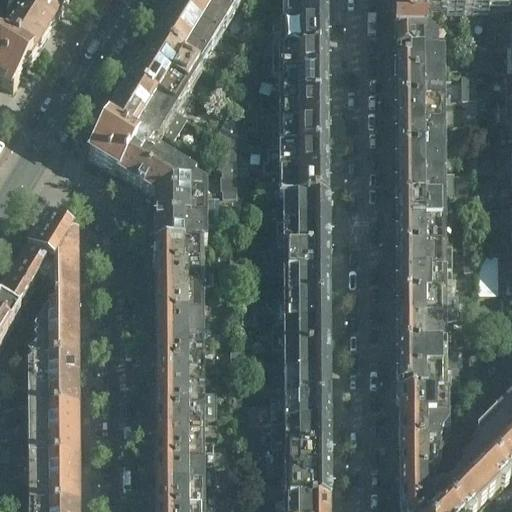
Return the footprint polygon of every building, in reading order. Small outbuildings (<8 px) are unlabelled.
[(70,4),(63,0),(18,0),(18,1),(57,25),(70,4)] [(235,15),(210,0),(188,0),(182,11),(222,36),(235,15)] [(243,0),(210,0),(235,15),(243,0)] [(415,26),(414,0),(395,0),(396,32),(413,32),(413,26),(415,26)] [(439,16),(439,0),(414,0),(415,26),(425,26),(425,16),(439,16)] [(463,16),(463,0),(439,0),(439,16),(463,16)] [(488,12),(487,0),(463,0),(463,16),(488,16),(488,12)] [(511,2),(511,0),(487,0),(488,12),(511,12),(511,2)] [(57,25),(18,1),(7,19),(7,23),(44,45),(57,25)] [(326,31),(326,3),(288,4),(288,31),(326,31)] [(222,36),(182,11),(169,31),(209,56),(222,36)] [(44,45),(7,23),(7,31),(6,33),(6,43),(2,43),(2,49),(31,67),(44,45)] [(433,43),(433,38),(430,36),(430,31),(425,26),(415,26),(413,26),(413,32),(396,32),(396,58),(439,58),(439,56),(437,56),(436,47),(433,43)] [(209,56),(169,31),(156,52),(197,77),(209,56)] [(326,31),(288,31),(284,31),(284,58),(326,57),(326,31)] [(0,88),(13,97),(31,67),(2,49),(2,52),(0,51),(0,88)] [(241,71),(245,58),(247,52),(243,49),(231,70),(241,76),(241,71)] [(197,77),(156,52),(143,73),(184,98),(197,77)] [(326,82),(326,57),(284,58),(283,58),(283,71),(279,71),(279,82),(326,82)] [(439,81),(439,58),(396,58),(396,82),(439,81)] [(241,105),(241,82),(241,76),(231,70),(232,100),(241,105)] [(184,98),(143,73),(131,94),(171,119),(184,98)] [(439,106),(439,81),(396,82),(396,106),(439,106)] [(326,106),(326,82),(279,82),(279,92),(284,92),(284,107),(326,106)] [(171,119),(131,94),(119,114),(159,139),(171,119)] [(327,131),(326,106),(284,107),(284,120),(279,120),(279,131),(327,131)] [(439,130),(439,106),(396,106),(397,131),(439,130)] [(159,139),(119,114),(106,134),(147,159),(159,139)] [(439,155),(439,130),(397,131),(397,155),(439,155)] [(327,155),(327,131),(279,131),(279,141),(283,141),(283,155),(327,155)] [(170,173),(147,159),(106,134),(88,164),(139,196),(149,179),(162,187),(170,173)] [(327,180),(327,155),(283,155),(283,169),(279,169),(279,180),(327,180)] [(440,179),(439,155),(397,155),(397,180),(440,179)] [(201,193),(170,173),(162,187),(149,179),(139,196),(155,205),(201,205),(201,193)] [(440,204),(440,179),(397,180),(397,204),(440,204)] [(327,204),(327,180),(279,180),(279,190),(284,190),(284,205),(287,205),(327,204)] [(327,229),(327,204),(287,205),(287,229),(327,229)] [(440,228),(440,204),(397,204),(397,228),(440,228)] [(201,230),(201,205),(155,205),(155,230),(201,230)] [(252,229),(252,221),(242,221),(242,229),(252,229)] [(440,253),(440,228),(397,228),(397,253),(440,253)] [(252,238),(252,229),(242,229),(242,238),(252,238)] [(327,254),(327,229),(287,229),(287,254),(327,254)] [(201,254),(201,230),(155,230),(155,254),(201,254)] [(75,272),(75,249),(47,232),(28,263),(47,274),(52,277),(55,272),(75,272)] [(440,301),(440,277),(440,253),(397,253),(398,302),(440,301)] [(197,278),(197,262),(201,262),(201,254),(155,254),(156,278),(197,278)] [(327,279),(327,254),(287,254),(287,279),(327,279)] [(0,311),(17,322),(38,289),(47,274),(28,263),(0,308),(0,311)] [(75,310),(75,272),(55,272),(52,277),(47,274),(38,289),(53,299),(53,310),(75,310)] [(197,294),(197,278),(156,278),(156,302),(201,302),(201,294),(197,294)] [(242,287),(242,279),(242,278),(232,278),(232,287),(242,287)] [(252,288),(252,279),(242,279),(242,287),(242,288),(252,288)] [(328,304),(327,289),(327,279),(287,279),(288,304),(328,304)] [(440,325),(440,301),(398,302),(398,326),(440,325)] [(197,326),(197,311),(201,311),(201,302),(156,302),(156,327),(197,326)] [(328,329),(328,304),(288,304),(288,329),(328,329)] [(76,343),(75,310),(53,310),(53,320),(47,320),(37,340),(39,344),(76,343)] [(0,351),(0,350),(17,322),(0,311),(0,354),(0,355),(0,351)] [(242,327),(242,322),(242,319),(232,319),(232,327),(242,327)] [(441,350),(440,325),(398,326),(398,350),(441,350)] [(197,342),(197,326),(156,327),(156,351),(201,351),(201,342),(197,342)] [(242,335),(242,330),(242,327),(232,327),(232,335),(242,335)] [(328,355),(328,329),(288,329),(288,355),(328,355)] [(252,338),(252,330),(242,330),(242,335),(242,338),(252,338)] [(486,359),(496,349),(496,342),(477,342),(477,360),(486,359)] [(76,369),(76,343),(39,344),(37,349),(40,356),(29,365),(33,370),(76,369)] [(441,374),(441,350),(398,350),(398,374),(441,374)] [(197,375),(197,360),(201,360),(201,351),(156,351),(156,375),(197,375)] [(328,379),(328,355),(288,355),(288,379),(328,379)] [(242,374),(242,367),(233,367),(233,376),(242,376),(242,374)] [(76,395),(76,369),(33,370),(29,374),(31,376),(31,395),(76,395)] [(441,398),(441,374),(398,374),(398,398),(441,398)] [(197,391),(197,375),(156,375),(156,400),(201,400),(201,391),(197,391)] [(243,384),(242,380),(242,376),(233,376),(233,384),(243,384)] [(328,404),(328,379),(288,379),(288,405),(328,404)] [(252,390),(252,380),(242,380),(243,384),(243,390),(252,390)] [(76,421),(76,395),(31,395),(32,421),(76,421)] [(443,424),(443,398),(441,398),(398,398),(398,424),(443,424)] [(197,424),(197,408),(201,408),(201,400),(156,400),(156,424),(197,424)] [(328,431),(328,404),(288,405),(288,431),(328,431)] [(511,411),(495,427),(511,444),(511,411)] [(76,444),(76,421),(32,421),(32,445),(76,444)] [(253,430),(253,422),(243,422),(243,424),(243,431),(253,430)] [(197,440),(197,424),(156,424),(156,449),(201,448),(201,440),(197,440)] [(243,431),(243,424),(233,424),(233,433),(243,433),(243,431)] [(443,437),(443,424),(398,424),(398,449),(437,450),(440,446),(440,440),(443,437)] [(511,480),(511,444),(495,427),(475,447),(477,454),(508,485),(511,480)] [(253,440),(253,430),(243,431),(243,433),(243,439),(253,440)] [(328,456),(328,431),(288,431),(288,456),(328,456)] [(76,470),(76,444),(32,445),(32,470),(76,470)] [(197,473),(197,457),(201,457),(201,448),(156,449),(157,473),(197,473)] [(434,467),(437,463),(435,460),(439,455),(436,451),(437,450),(398,449),(399,480),(432,480),(435,474),(434,467)] [(508,485),(477,454),(470,461),(470,469),(465,470),(465,476),(459,477),(459,484),(483,509),(508,485)] [(329,481),(328,456),(288,456),(289,481),(329,481)] [(243,473),(243,464),(234,464),(234,473),(243,473)] [(77,493),(76,470),(32,470),(32,493),(77,493)] [(197,488),(197,473),(157,473),(157,497),(201,497),(201,488),(197,488)] [(243,481),(243,473),(234,473),(234,481),(243,481)] [(253,481),(253,473),(243,473),(243,481),(253,481)] [(438,498),(430,495),(434,487),(430,482),(432,480),(399,480),(399,511),(429,511),(433,511),(438,498)] [(253,489),(253,481),(243,481),(243,489),(253,489)] [(329,506),(329,481),(289,481),(289,506),(329,506)] [(429,511),(480,511),(483,509),(459,484),(454,485),(453,491),(450,492),(446,502),(438,498),(433,511),(429,511)] [(76,511),(77,493),(32,493),(32,511),(76,511)] [(213,511),(213,497),(201,497),(157,497),(156,511),(213,511)]
